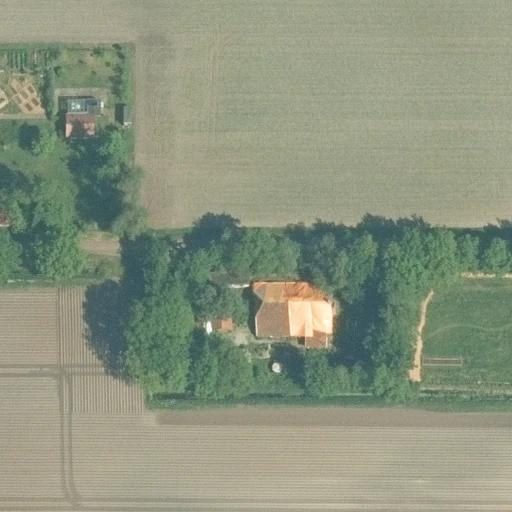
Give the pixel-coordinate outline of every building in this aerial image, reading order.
[(107,122),(98,122),(98,105),(87,105),(88,121),(66,121),(67,142),(107,142),(107,122)] [(9,216),(0,215),(0,229),(9,230),(9,216)] [(348,290),(349,273),(333,273),(332,290),(348,290)] [(332,339),(333,304),(325,304),(325,289),(306,289),(306,292),(295,292),(295,289),(259,289),(258,341),(307,341),(307,354),(327,354),(327,338),(332,339)] [(171,357),(171,345),(160,345),(160,357),(171,357)] [(202,369),(247,368),(247,355),(202,356),(202,360),(202,369)] [(202,381),(202,369),(202,360),(172,360),(172,381),(202,381)]
